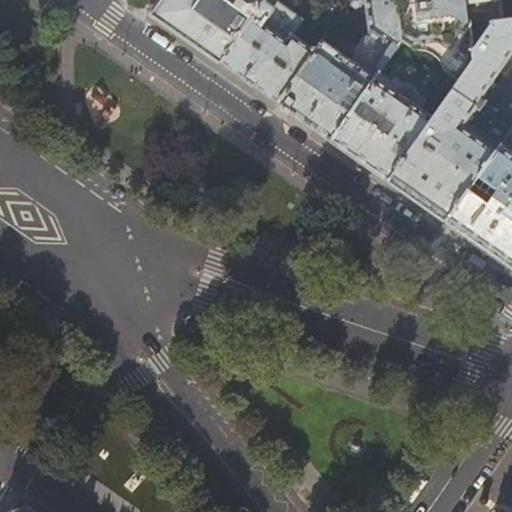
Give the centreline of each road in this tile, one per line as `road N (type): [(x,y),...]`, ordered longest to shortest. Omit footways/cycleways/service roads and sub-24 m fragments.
road 1 (residential): [(511,299),(83,0)]
road 2 (secondary): [(27,216),(511,376)]
road 3 (primary): [(262,511),(27,216)]
road 4 (residential): [(427,511),(511,392)]
